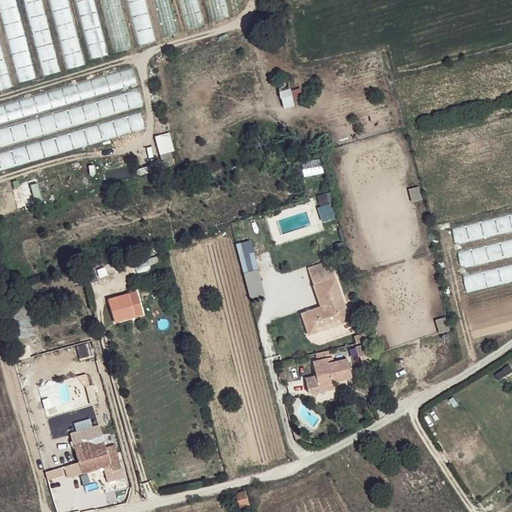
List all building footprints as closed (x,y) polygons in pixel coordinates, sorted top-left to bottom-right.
[(77,0),(94,58),(107,54),(91,0),(77,0)] [(287,79),(276,82),(279,92),(290,88),(287,79)] [(159,156),(174,152),(169,133),(154,137),(159,156)] [(329,202),(318,204),(322,222),(333,219),(329,202)] [(251,241),(235,245),(249,300),(264,296),(251,241)] [(158,258),(136,265),(137,270),(160,263),(158,258)] [(350,320),(336,277),(313,285),(320,306),(301,313),(303,321),(313,318),(316,328),(339,321),(340,323),(350,320)] [(136,291),(128,294),(137,317),(145,313),(136,291)] [(29,304),(10,309),(18,338),(37,333),(29,304)] [(307,334),(340,323),(339,321),(316,328),(313,318),(303,321),(307,334)] [(358,357),(360,357),(362,364),(372,362),(367,344),(355,347),(358,357)] [(327,358),(313,361),(318,381),(307,383),(310,393),(316,398),(321,392),(334,388),(333,383),(352,378),(348,359),(329,363),(327,358)] [(75,448),(83,476),(112,467),(115,476),(124,474),(118,453),(109,455),(104,439),(75,448)] [(250,505),(246,491),(237,495),(241,507),(250,505)]
